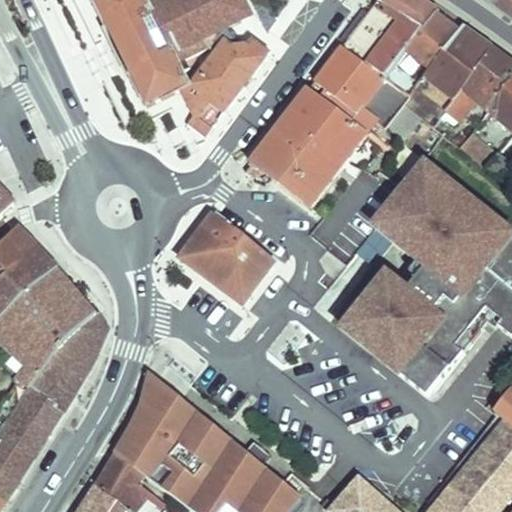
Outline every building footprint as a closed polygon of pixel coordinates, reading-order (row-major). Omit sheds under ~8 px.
[(148,109),(182,93),(190,89),(183,74),(191,70),(187,61),(210,50),(205,40),(222,32),(250,18),(241,0),(175,0),(152,12),(146,0),(93,0),(110,32),(107,34),(129,78),(132,77),(148,109)] [(379,0),(343,49),(387,82),(438,12),(420,0),(379,0)] [(408,54),(431,71),(462,29),(438,12),(408,54)] [(493,50),(462,29),(431,71),(425,78),(455,102),(463,91),(493,50)] [(226,40),(222,32),(205,40),(210,50),(214,57),(226,40)] [(195,120),(200,124),(203,120),(215,129),(246,89),(244,88),(250,79),(252,81),(272,55),(254,41),(250,46),(236,48),(226,40),(214,57),(190,89),(182,93),(195,120)] [(368,68),(343,49),(255,165),(313,209),(377,123),(388,132),(390,129),(406,107),(412,100),(410,98),(387,82),(368,68)] [(478,103),(490,114),(511,85),(511,63),(493,50),(463,91),(478,103)] [(415,91),(420,85),(397,69),(387,82),(410,98),(415,91)] [(446,114),(455,102),(425,78),(420,85),(415,91),(446,114)] [(511,85),(490,114),(511,132),(511,85)] [(461,126),(478,103),(463,91),(455,102),(446,114),(456,122),(461,126)] [(405,140),(422,119),(406,107),(390,129),(405,140)] [(456,122),(446,114),(435,129),(446,137),(456,122)] [(188,128),(207,141),(215,129),(203,120),(200,124),(195,120),(188,128)] [(486,171),(498,157),(473,136),(461,151),(486,171)] [(511,171),(511,166),(499,155),(498,157),(486,171),(502,183),(511,171)] [(511,337),(511,233),(429,162),(375,231),(426,271),(409,294),(389,278),(344,333),(430,400),(492,322),(511,337)] [(511,171),(502,183),(511,191),(511,171)] [(0,220),(16,206),(0,188),(0,220)] [(206,232),(183,261),(245,305),(279,260),(217,216),(206,232)] [(0,284),(37,250),(18,230),(0,247),(0,284)] [(57,271),(37,250),(0,284),(0,323),(53,275),(57,271)] [(96,318),(57,271),(53,275),(93,321),(96,318)] [(70,342),(93,321),(53,275),(0,323),(0,363),(21,382),(0,410),(0,440),(33,390),(70,342)] [(107,332),(96,318),(93,321),(70,342),(33,390),(61,413),(63,414),(93,365),(107,332)] [(190,511),(192,511),(223,511),(229,506),(236,511),(291,511),(302,499),(264,467),(246,454),(151,376),(143,409),(118,457),(147,479),(190,511)] [(48,433),(61,413),(33,390),(0,440),(0,496),(7,502),(18,485),(15,484),(46,437),(48,438),(50,434),(48,433)] [(506,424),(511,428),(511,392),(495,414),(498,417),(506,424)] [(63,414),(61,413),(48,433),(50,434),(63,414)] [(423,511),(434,511),(506,424),(498,417),(423,511)] [(511,511),(511,428),(506,424),(434,511),(511,511)] [(18,485),(48,438),(46,437),(15,484),(18,485)] [(255,443),(246,454),(264,467),(272,457),(255,443)] [(141,487),(147,479),(118,457),(98,489),(128,511),(159,511),(165,505),(141,487)] [(326,511),(394,511),(360,481),(337,508),(330,501),(323,509),(326,511)] [(128,511),(98,489),(83,511),(128,511)]
